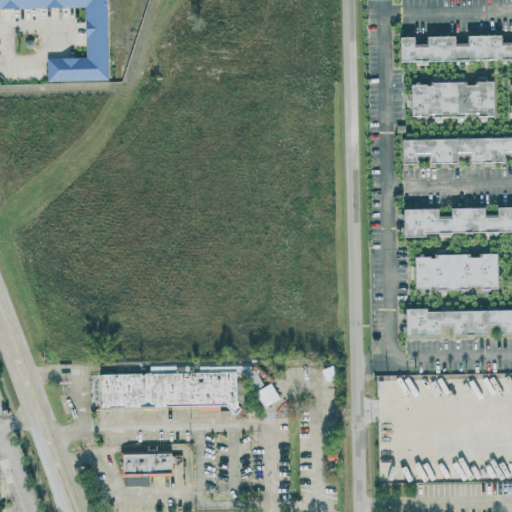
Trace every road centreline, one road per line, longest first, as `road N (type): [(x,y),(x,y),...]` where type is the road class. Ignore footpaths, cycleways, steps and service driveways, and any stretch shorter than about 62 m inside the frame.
road 1 (residential): [(360,511),(347,0)]
road 2 (primary): [(0,313),(74,511)]
